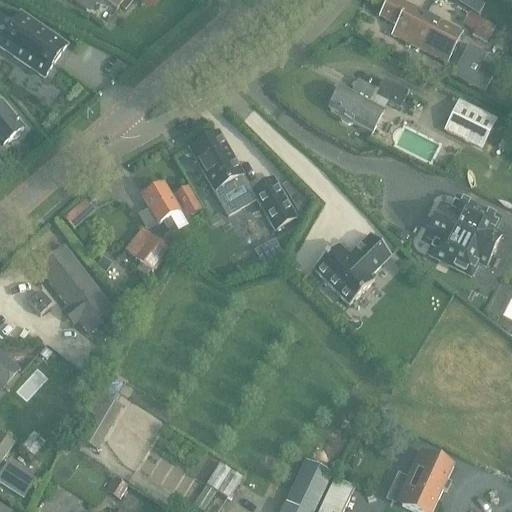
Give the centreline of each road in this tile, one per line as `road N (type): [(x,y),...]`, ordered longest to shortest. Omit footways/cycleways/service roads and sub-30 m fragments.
road 1 (residential): [(99,134),(139,136),(280,55),(340,0)]
road 2 (tertiary): [(254,0),(99,134)]
road 3 (tertiary): [(0,222),(99,134)]
